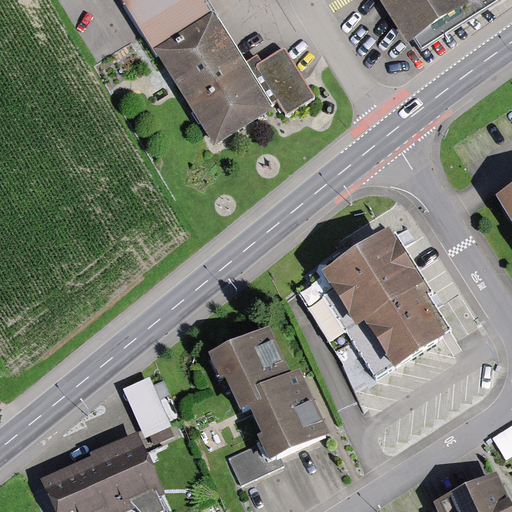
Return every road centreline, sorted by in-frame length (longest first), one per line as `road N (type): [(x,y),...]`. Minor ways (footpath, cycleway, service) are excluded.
road 1 (primary): [(0,448),(389,132)]
road 2 (residential): [(389,132),(511,326)]
road 3 (residential): [(348,511),(511,408)]
road 4 (residential): [(309,0),(389,132)]
road 5 (primary): [(389,132),(511,42)]
